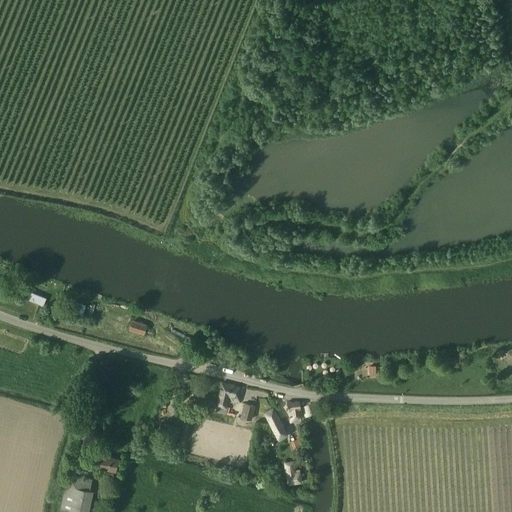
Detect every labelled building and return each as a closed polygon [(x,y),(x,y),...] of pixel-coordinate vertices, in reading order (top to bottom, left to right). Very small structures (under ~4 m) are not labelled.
[(26,299),(43,306),(46,298),(29,291),(26,299)] [(147,325),(132,320),(129,331),(144,336),(147,325)] [(238,395),(240,388),(222,383),(219,396),(217,404),(224,406),(226,398),(240,401),(241,396),(238,395)] [(298,416),(301,416),(300,401),(287,403),(290,422),(298,421),(298,416)] [(251,420),(255,406),(244,403),(240,417),(251,420)] [(227,407),(217,404),(215,412),(226,414),(227,407)] [(285,429),(273,407),(263,412),(276,434),(279,440),(288,435),(285,429)] [(289,442),(294,454),(304,450),(302,444),(300,445),(297,439),(289,442)] [(118,458),(102,455),(99,467),(111,470),(109,478),(116,479),(118,470),(116,470),(118,458)] [(284,462),(287,485),(302,483),(300,469),(295,470),(293,460),(284,462)] [(67,474),(59,511),(85,511),(92,479),(76,476),(67,474)]
